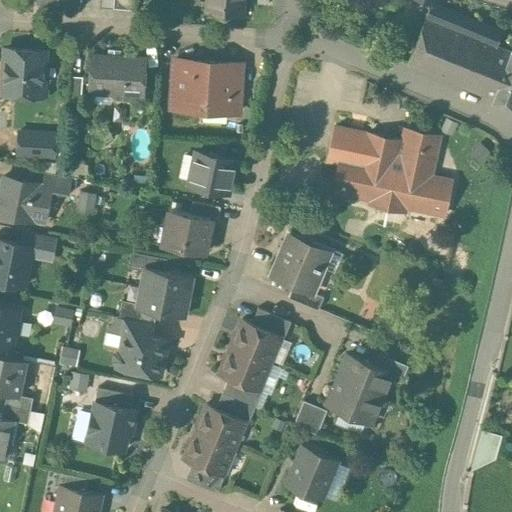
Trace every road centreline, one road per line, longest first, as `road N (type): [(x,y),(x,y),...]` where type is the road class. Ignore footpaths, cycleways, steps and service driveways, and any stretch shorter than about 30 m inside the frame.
road 1 (residential): [(135,511),(230,283),(288,36)]
road 2 (residential): [(0,26),(288,36)]
road 3 (residential): [(511,242),(454,469),(451,511)]
road 4 (residential): [(511,125),(288,36)]
